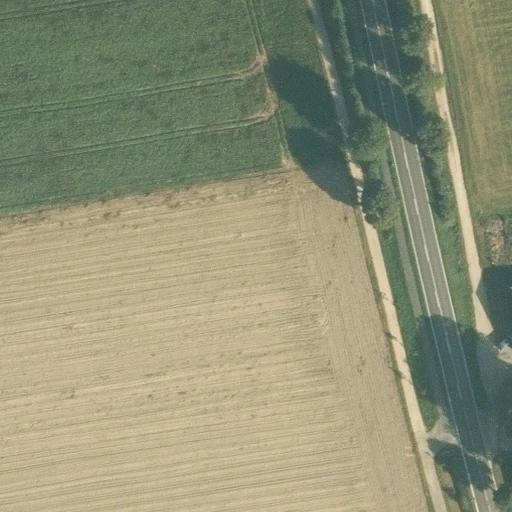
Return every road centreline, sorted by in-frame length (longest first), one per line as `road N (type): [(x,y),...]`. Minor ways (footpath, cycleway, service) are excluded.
road 1 (track): [(438,511),(309,0)]
road 2 (tertiary): [(491,511),(370,0)]
road 3 (track): [(427,0),(495,399),(489,411),(466,417)]
